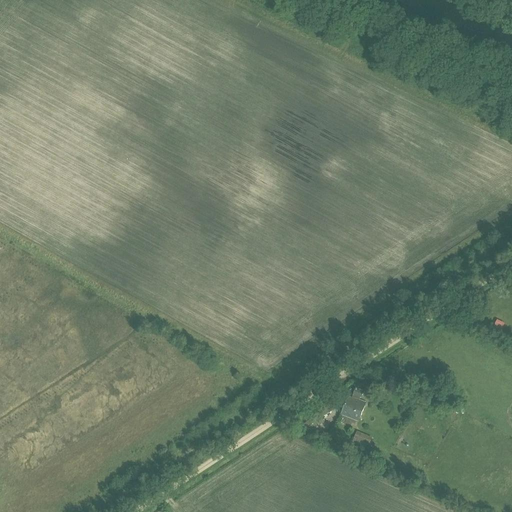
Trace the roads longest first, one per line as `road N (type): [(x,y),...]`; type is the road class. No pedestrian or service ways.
road 1 (track): [(136,511),(511,262)]
road 2 (secondary): [(511,92),(308,0)]
